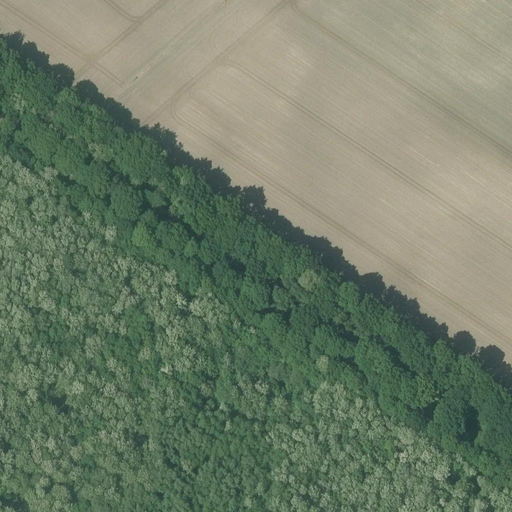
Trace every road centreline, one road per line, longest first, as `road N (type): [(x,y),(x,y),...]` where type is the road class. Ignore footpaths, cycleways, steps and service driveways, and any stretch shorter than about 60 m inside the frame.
road 1 (track): [(511,396),(0,51)]
road 2 (track): [(511,478),(0,138)]
